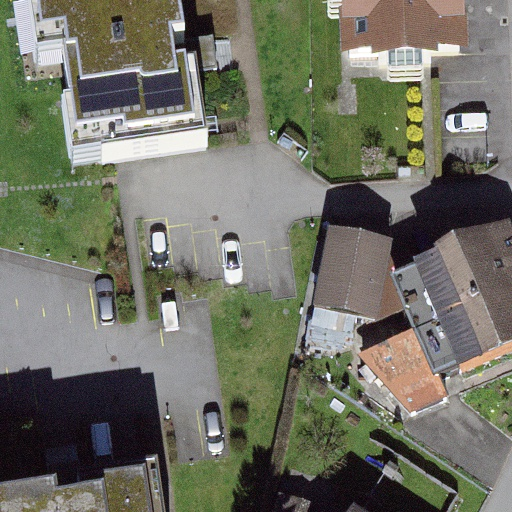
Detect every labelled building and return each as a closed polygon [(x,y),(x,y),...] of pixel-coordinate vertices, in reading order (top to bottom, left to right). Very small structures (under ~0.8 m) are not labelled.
[(36,0),(48,87),(84,83),(96,179),(232,162),(212,0),(36,0)] [(351,0),(356,94),(485,88),(481,0),(351,0)] [(397,257),(334,244),(317,321),(380,334),(397,257)] [(511,252),(433,283),(471,383),(511,367),(511,252)] [(422,360),(369,373),(410,418),(445,385),(422,360)] [(0,511),(182,511),(177,476),(0,501),(0,511)]
